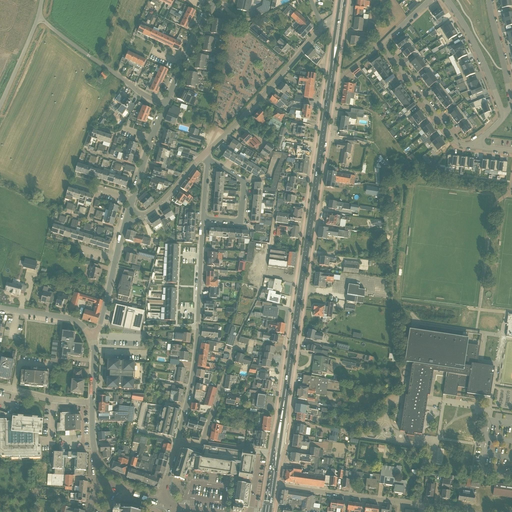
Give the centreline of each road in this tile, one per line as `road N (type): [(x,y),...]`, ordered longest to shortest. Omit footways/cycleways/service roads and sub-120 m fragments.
road 1 (primary): [(270,485),(341,7)]
road 2 (residential): [(162,502),(190,389),(202,218)]
road 3 (residential): [(430,0),(381,46),(457,143),(470,146)]
road 4 (residential): [(270,485),(463,511)]
road 5 (residential): [(203,154),(323,26)]
road 6 (residential): [(165,104),(38,18)]
road 7 (residential): [(446,0),(503,116)]
road 8 (residential): [(91,336),(126,219)]
road 9 (residential): [(202,218),(240,221),(244,181),(207,159)]
road 10 (residential): [(488,0),(510,107),(503,116)]
